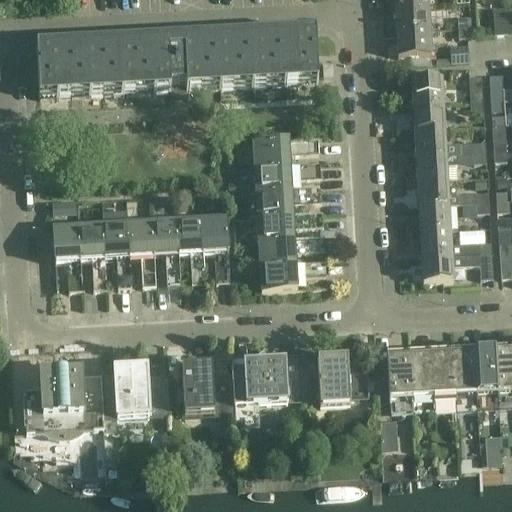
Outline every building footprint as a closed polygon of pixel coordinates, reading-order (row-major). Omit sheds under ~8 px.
[(427,11),(426,0),(394,0),(395,13),(427,11)] [(395,13),(396,38),(429,36),(427,11),(395,13)] [(507,40),(506,19),(506,13),(492,14),(494,40),(507,40)] [(470,23),(457,23),(457,33),(470,32),(470,23)] [(470,32),(457,33),(458,44),(466,44),(471,43),(471,41),(470,32)] [(430,62),(429,36),(396,38),(398,63),(430,62)] [(317,90),(315,38),(302,38),(303,44),(184,51),(184,54),(168,55),(168,51),(49,58),(48,52),(36,52),(39,104),(170,97),(170,103),(186,102),(186,96),(317,90)] [(468,51),(454,52),(455,68),(469,67),(468,51)] [(323,69),(323,81),(333,81),(332,69),(323,69)] [(490,108),(502,107),(501,81),(489,82),(490,108)] [(469,109),(482,108),(480,83),(468,84),(469,109)] [(411,87),(412,112),(443,111),(441,85),(411,87)] [(503,117),(502,107),(490,108),(491,118),(503,117)] [(483,119),(482,108),(469,109),(470,119),(483,119)] [(414,137),(444,136),(443,111),(412,112),(414,137)] [(444,136),(414,137),(415,163),(457,160),(473,159),(485,159),(484,148),(445,150),(444,136)] [(235,138),(233,147),(243,150),(245,141),(235,138)] [(252,150),(254,175),(289,172),(288,161),(318,160),(317,146),(252,150)] [(505,147),(492,148),(493,158),(506,157),(505,147)] [(506,157),(493,158),(494,168),(506,168),(506,157)] [(485,159),(473,159),(473,169),(486,169),(485,159)] [(415,163),(417,188),(447,186),(446,171),(457,170),(457,161),(415,163)] [(318,170),(289,172),(254,175),(255,200),(290,197),(290,186),(319,184),(318,170)] [(506,193),(506,183),(496,184),(497,194),(506,193)] [(486,193),(485,184),(475,185),(475,194),(486,193)] [(447,186),(417,188),(418,213),(448,211),(475,210),(488,209),(487,199),(448,201),(447,186)] [(238,199),(237,187),(228,187),(228,199),(238,199)] [(320,195),(290,197),(255,200),(256,224),(292,222),(292,221),(291,211),(321,209),(320,195)] [(508,197),(496,198),(496,208),(509,208),(508,197)] [(165,201),(150,202),(150,204),(151,211),(166,210),(166,203),(165,201)] [(214,207),(206,207),(206,215),(214,215),(214,207)] [(185,218),(185,208),(176,209),(176,218),(185,218)] [(509,208),(496,208),(497,219),(509,218),(509,208)] [(488,209),(475,210),(476,220),(489,219),(488,209)] [(418,213),(419,238),(450,236),(448,211),(418,213)] [(256,224),(258,249),(293,246),(293,245),(293,235),(322,234),(321,219),(292,221),(292,222),(256,224)] [(226,223),(200,225),(203,260),(213,260),(216,290),(229,289),(226,223)] [(489,233),(489,223),(478,224),(479,233),(489,233)] [(205,290),(203,260),(200,225),(175,226),(177,262),(178,262),(189,261),(191,291),(205,290)] [(175,226),(151,228),(153,263),(154,263),(165,263),(167,292),(180,292),(178,262),(177,262),(175,226)] [(151,228),(127,229),(129,265),(140,264),(142,294),(155,293),(154,263),(153,263),(151,228)] [(129,265),(127,229),(102,231),(104,266),(105,266),(116,266),(118,295),(131,294),(129,265)] [(107,296),(105,266),(104,266),(102,231),(78,232),(80,268),(91,267),(93,297),(107,296)] [(80,268),(78,232),(53,234),(55,269),(67,268),(68,298),(82,297),(80,268)] [(450,236),(419,238),(421,264),(465,261),(465,250),(450,251),(450,236)] [(258,249),(259,273),(294,271),(294,260),(324,258),(323,244),(293,245),(293,246),(258,249)] [(499,259),(511,258),(511,248),(499,249),(499,259)] [(478,260),(491,259),(491,249),(477,250),(478,260)] [(511,284),(511,275),(511,258),(499,259),(501,285),(511,284)] [(493,285),(491,259),(478,260),(465,261),(421,264),(422,289),(452,287),(452,273),(479,271),(479,286),(493,285)] [(324,269),(294,271),(259,273),(261,298),(296,296),(295,284),(325,282),(324,269)] [(511,352),(494,353),(495,358),(497,399),(511,398),(511,352)] [(494,353),(474,354),(474,360),(476,401),(497,399),(495,358),(494,353)] [(474,354),(452,356),(452,361),(455,402),(455,417),(477,416),(476,401),(474,360),(474,354)] [(452,356),(430,357),(431,362),(433,403),(455,402),(452,361),(452,356)] [(409,358),(386,359),(386,364),(388,405),(411,404),(409,363),(409,358)] [(323,361),(297,362),(297,376),(299,399),(318,398),(318,407),(319,413),(349,411),(349,405),(368,404),(368,398),(374,397),(373,381),(367,381),(366,375),(360,375),(360,368),(347,368),(346,363),(323,365),(323,361)] [(431,362),(409,363),(411,404),(433,403),(431,362)] [(231,369),(231,379),(233,413),(234,427),(253,426),(253,422),(267,421),(267,410),(286,409),(284,366),(231,369)] [(213,414),(233,413),(231,379),(212,380),(211,371),(181,373),(183,420),(213,419),(213,414)] [(114,386),(100,386),(102,410),(103,425),(116,424),(127,423),(148,422),(167,421),(167,407),(165,383),(146,384),(145,374),(127,375),(113,376),(114,386)] [(40,396),(23,397),(26,441),(43,440),(45,442),(48,443),(50,444),(53,445),(56,446),(59,447),(62,447),(65,447),(68,446),(71,445),(74,444),(76,443),(79,441),(81,439),(83,437),(103,436),(103,425),(102,410),(100,386),(80,388),(80,378),(68,378),(66,379),(66,375),(54,375),(54,379),(52,379),(39,380),(40,396)] [(500,458),(488,458),(489,473),(501,472),(500,458)]
